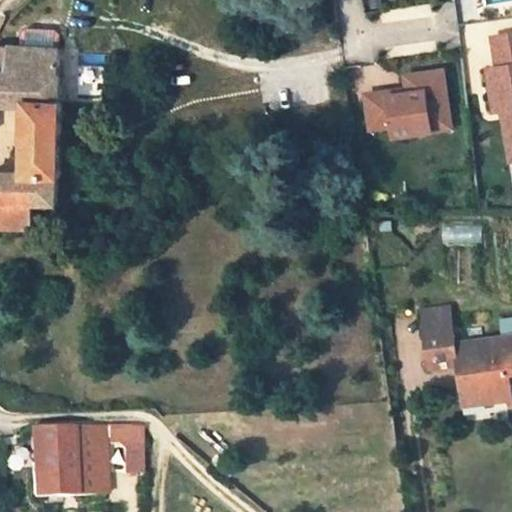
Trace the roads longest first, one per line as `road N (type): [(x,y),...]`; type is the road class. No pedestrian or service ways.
road 1 (residential): [(253,511),(147,419),(0,418)]
road 2 (residential): [(441,27),(358,41),(352,0)]
